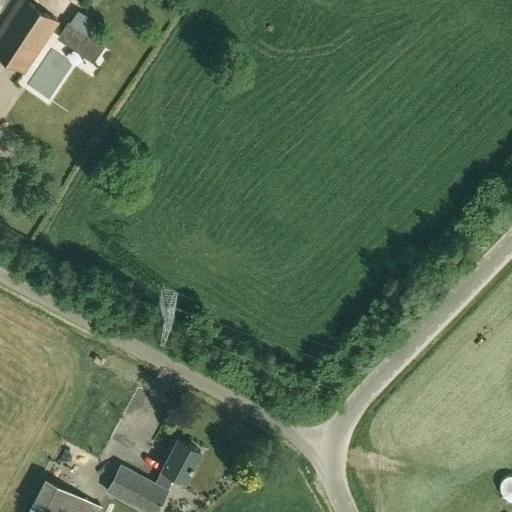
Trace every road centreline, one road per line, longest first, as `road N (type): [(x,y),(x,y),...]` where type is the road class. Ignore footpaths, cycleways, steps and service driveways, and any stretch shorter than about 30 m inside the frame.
road 1 (unclassified): [(320,457),(235,404),(0,284)]
road 2 (unclassified): [(320,457),(344,414),(511,239)]
